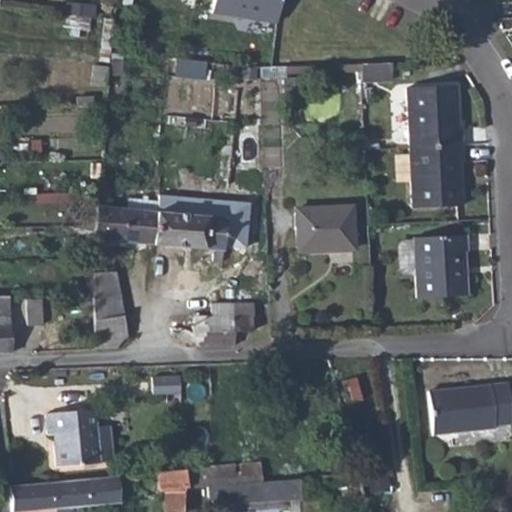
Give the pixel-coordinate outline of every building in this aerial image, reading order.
[(206,0),(205,13),(273,25),(277,0),(206,0)] [(284,65),(261,64),(261,74),(285,75),(285,70),(284,65)] [(390,65),(359,67),(360,72),(361,84),(391,82),(390,65)] [(407,91),(411,151),(462,147),(461,132),(458,132),(456,87),(407,91)] [(93,95),(78,95),(78,104),(94,104),(93,95)] [(462,147),(411,151),(415,212),(465,209),(461,164),(464,164),(462,147)] [(353,203),(299,209),(303,251),(358,246),(353,203)] [(81,217),(94,219),(95,205),(83,204),(81,217)] [(93,228),(92,241),(92,256),(106,255),(107,240),(153,244),(156,211),(95,205),(94,219),(93,228)] [(226,218),(156,211),(153,244),(223,251),(226,218)] [(93,228),(79,227),(79,232),(83,233),(82,241),(92,241),(93,228)] [(469,238),(418,241),(422,302),(470,299),(467,254),(470,254),(469,238)] [(116,274),(93,274),(93,297),(95,349),(117,349),(119,343),(121,339),(127,335),(116,274)] [(194,315),(193,333),(200,345),(234,344),(234,331),(253,330),(251,299),(210,302),(210,315),(194,315)] [(39,300),(25,300),(26,324),(39,324),(39,300)] [(10,314),(0,313),(0,351),(13,351),(10,314)] [(511,396),(511,381),(432,387),(435,431),(497,426),(497,423),(511,422),(511,396)] [(94,408),(46,411),(46,431),(53,430),(54,462),(98,459),(94,408)] [(257,461),(212,465),(213,482),(248,480),(260,479),(257,461)] [(184,468),(183,484),(207,483),(213,482),(212,465),(206,466),(184,468)] [(169,469),(169,485),(183,484),(184,468),(169,469)] [(117,473),(9,482),(12,508),(119,500),(117,473)] [(260,479),(248,480),(250,500),(300,496),(298,476),(260,479)] [(213,482),(207,483),(208,502),(250,500),(248,480),(213,482)]
